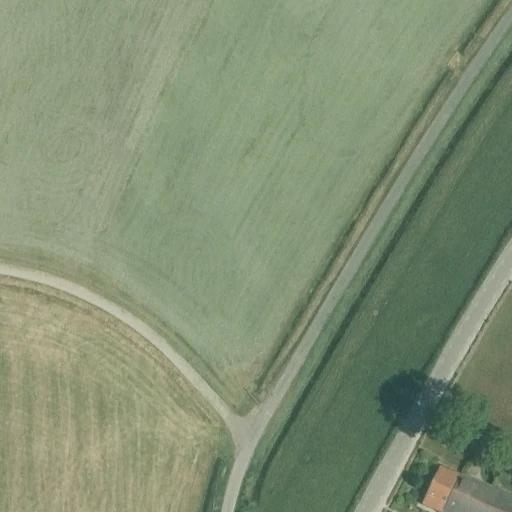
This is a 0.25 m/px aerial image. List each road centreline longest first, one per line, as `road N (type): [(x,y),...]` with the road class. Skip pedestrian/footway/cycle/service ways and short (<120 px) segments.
road 1 (unclassified): [(225,511),(252,435),(459,82),(511,7)]
road 2 (tertiary): [(367,511),(511,257)]
